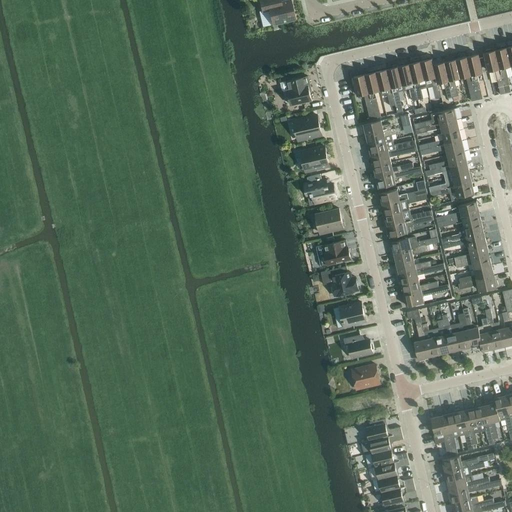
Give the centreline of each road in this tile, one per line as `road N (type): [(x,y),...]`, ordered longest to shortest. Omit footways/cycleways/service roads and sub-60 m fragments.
road 1 (residential): [(404,392),(326,61),(511,18)]
road 2 (residential): [(511,105),(481,112),(511,245)]
road 3 (residential): [(432,511),(404,392)]
